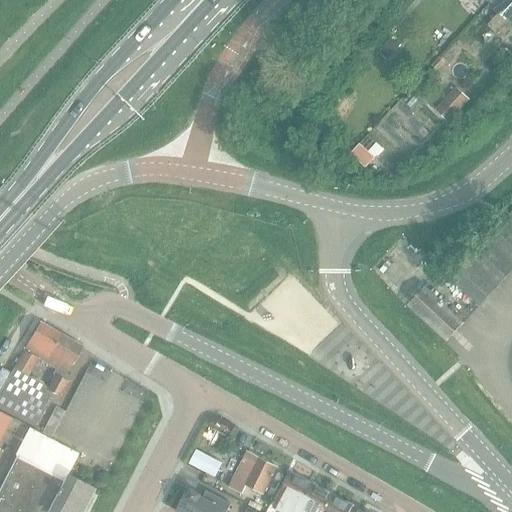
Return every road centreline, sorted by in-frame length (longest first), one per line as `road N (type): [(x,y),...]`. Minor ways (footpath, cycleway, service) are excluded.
road 1 (residential): [(511,499),(122,311),(104,307),(81,319)]
road 2 (tertiary): [(511,482),(351,311),(338,273),(343,212)]
road 3 (primary): [(29,187),(116,110),(215,0)]
road 4 (residential): [(417,511),(198,388)]
road 5 (primary): [(176,0),(93,90),(29,187)]
road 6 (tertiary): [(0,265),(67,195),(134,168),(190,176)]
road 7 (tertiary): [(343,212),(425,212),(456,200),(511,151)]
road 8 (tertiary): [(343,212),(190,176)]
road 9 (residential): [(132,511),(198,388)]
road 10 (residential): [(198,388),(81,319)]
